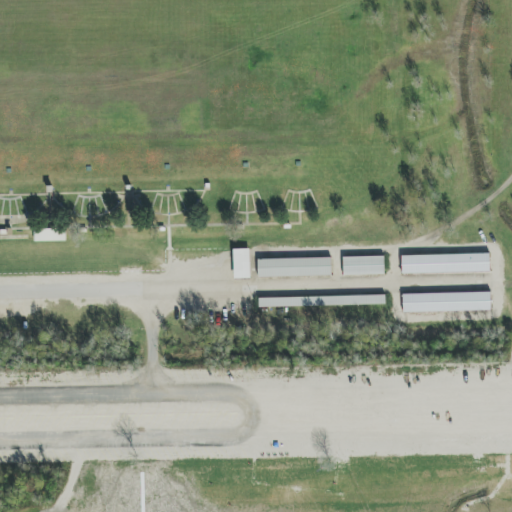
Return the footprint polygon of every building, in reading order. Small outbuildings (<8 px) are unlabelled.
[(66,241),(66,228),(34,229),(34,242),(66,241)] [(250,278),(249,249),(234,249),(234,279),(250,278)] [(490,254),(402,256),(402,274),(490,272),(490,254)] [(343,276),(385,275),(384,256),(343,257),(343,276)] [(331,258),(258,259),(258,277),(332,276),(331,258)] [(491,293),(403,294),(403,312),(491,311),(491,293)] [(386,305),(385,296),(259,298),(259,307),(386,305)]
